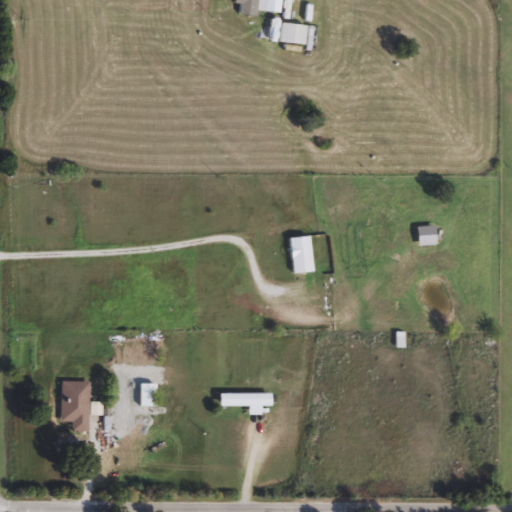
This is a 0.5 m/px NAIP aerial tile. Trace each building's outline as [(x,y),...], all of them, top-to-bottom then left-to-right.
[(260,0),(260,9),(252,9),(251,15),(234,13),(235,3),(229,3),(229,0),(260,0)] [(272,41),(275,21),(300,25),(298,44),(272,41)] [(303,235),(307,270),(288,272),(284,237),(303,235)] [(398,332),(398,347),(390,347),(390,332),(398,332)] [(154,364),(135,364),(135,353),(154,353),(154,364)] [(84,431),(68,431),(68,421),(56,421),(56,381),(85,381),(84,431)] [(135,406),(135,383),(151,383),(151,406),(135,406)] [(264,392),(264,406),(256,406),(256,414),(242,414),(242,406),(212,406),(212,392),(264,392)]
